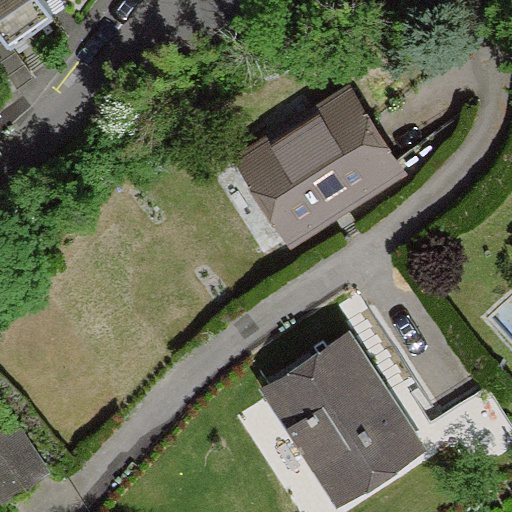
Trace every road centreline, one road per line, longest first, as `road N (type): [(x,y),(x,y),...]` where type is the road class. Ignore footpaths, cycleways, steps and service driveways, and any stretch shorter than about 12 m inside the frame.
road 1 (primary): [(212,0),(474,511)]
road 2 (residential): [(141,37),(0,190)]
road 3 (residential): [(141,37),(317,0)]
